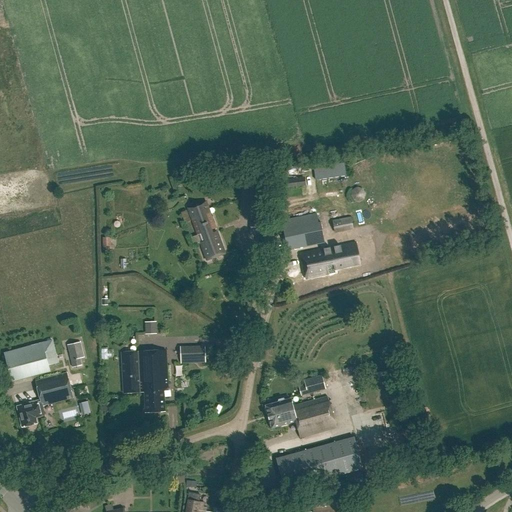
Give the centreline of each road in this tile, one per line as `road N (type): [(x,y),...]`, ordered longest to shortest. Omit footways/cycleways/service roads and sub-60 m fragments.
road 1 (track): [(511,241),(445,0)]
road 2 (unclassified): [(18,508),(42,487),(217,431),(241,431)]
road 3 (unclassified): [(241,431),(267,308)]
